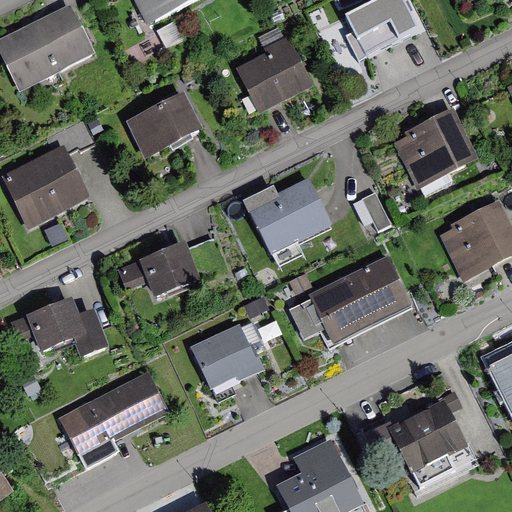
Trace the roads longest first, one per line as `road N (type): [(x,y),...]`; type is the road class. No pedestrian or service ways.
road 1 (residential): [(511,43),(0,294)]
road 2 (residential): [(511,307),(114,511)]
